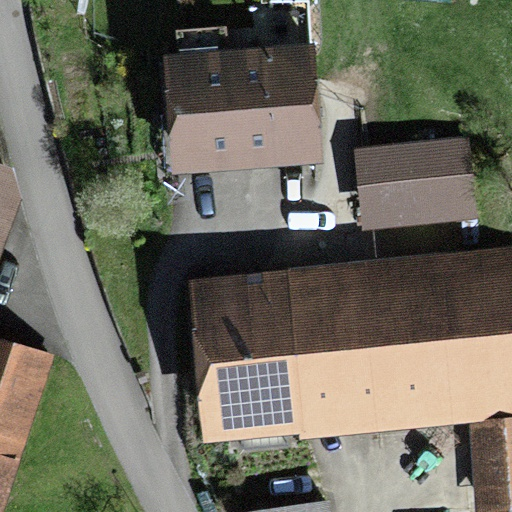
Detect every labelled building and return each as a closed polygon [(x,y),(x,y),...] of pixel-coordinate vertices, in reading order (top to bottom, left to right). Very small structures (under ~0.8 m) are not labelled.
[(310,49),(178,58),(186,165),(318,156),(310,49)] [(468,140),(367,149),(372,215),(456,207),(457,219),(474,217),(468,140)] [(214,416),(511,386),(511,276),(203,307),(214,416)] [(0,338),(0,477),(43,354),(0,338)] [(511,442),(485,443),(488,511),(511,510),(511,442)]
